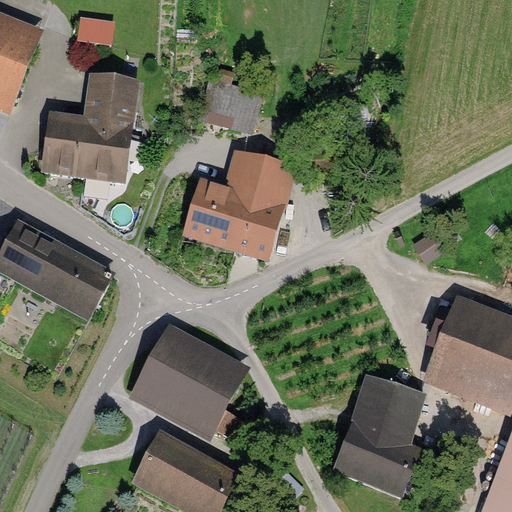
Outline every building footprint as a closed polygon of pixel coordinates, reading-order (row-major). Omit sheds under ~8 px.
[(0,114),(12,119),(45,35),(0,17),(0,114)] [(80,45),(115,50),(118,25),(84,20),(80,45)] [(131,193),(146,85),(93,78),(86,124),(48,118),(39,181),(131,193)] [(255,138),(267,96),(216,82),(204,124),(255,138)] [(300,178),(238,158),(227,190),(204,182),(186,239),(271,266),(300,178)] [(115,283),(19,229),(0,263),(0,275),(91,327),(115,283)] [(511,511),(511,320),(456,299),(421,386),(511,422),(511,447),(486,511),(511,511)] [(249,374),(167,334),(133,404),(215,444),(249,374)] [(427,399),(366,381),(352,428),(333,477),(401,501),(420,449),(413,446),(427,399)] [(222,511),(240,478),(159,438),(134,487),(183,511),(222,511)]
